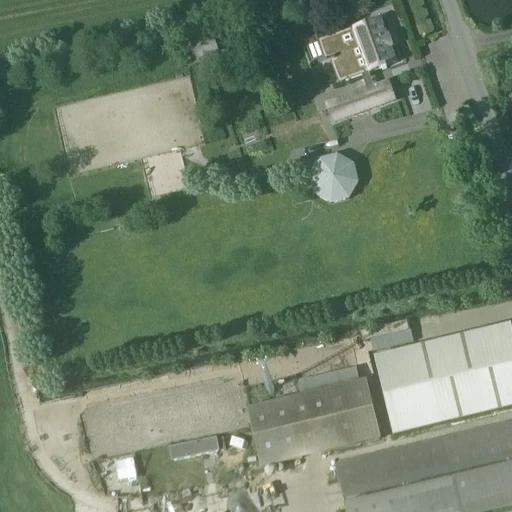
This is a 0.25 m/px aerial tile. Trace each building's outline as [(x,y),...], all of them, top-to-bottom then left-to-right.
[(370,110),(394,101),(388,84),(374,89),(368,74),(383,68),(384,71),(388,69),(387,67),(396,64),(391,48),(393,47),(392,45),(390,45),(387,39),(390,38),(389,36),(386,37),(381,21),(321,42),(328,61),(325,63),(326,65),(334,62),(341,83),(363,76),(368,91),(363,93),(370,110)] [(216,51),(211,38),(194,44),(199,57),(216,51)] [(328,105),(335,123),(348,118),(341,100),(328,105)] [(336,156),(319,161),(310,176),(314,193),(330,203),(348,199),(357,184),(352,166),(336,156)] [(511,326),(511,324),(375,358),(394,437),(511,407),(511,326)] [(262,469),(380,440),(366,380),(247,410),(262,469)] [(348,511),(479,511),(511,504),(511,422),(337,465),(348,511)] [(170,448),(173,462),(217,452),(215,439),(170,448)]
